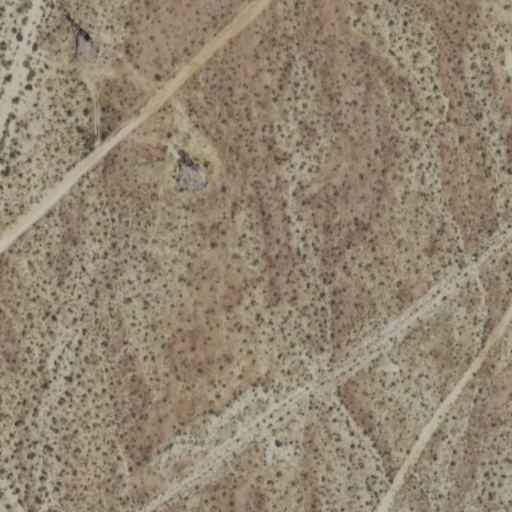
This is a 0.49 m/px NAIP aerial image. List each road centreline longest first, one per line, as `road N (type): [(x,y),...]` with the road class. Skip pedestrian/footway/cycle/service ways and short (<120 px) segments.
road 1 (track): [(0,236),(248,0)]
road 2 (track): [(511,303),(376,511)]
